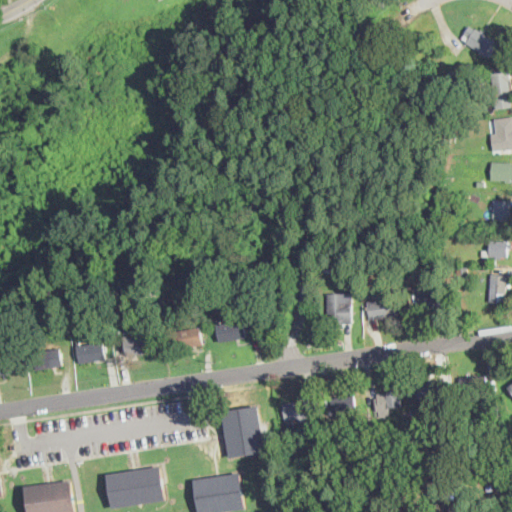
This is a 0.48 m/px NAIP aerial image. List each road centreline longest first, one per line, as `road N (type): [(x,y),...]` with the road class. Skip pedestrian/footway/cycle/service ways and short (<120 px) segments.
road 1 (residential): [(511,332),(145,388)]
road 2 (residential): [(145,388),(0,410)]
